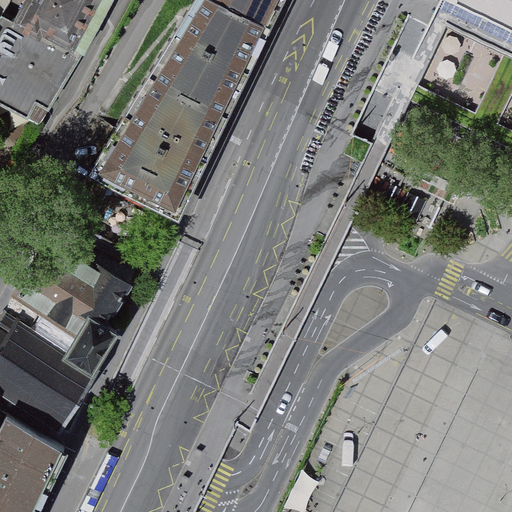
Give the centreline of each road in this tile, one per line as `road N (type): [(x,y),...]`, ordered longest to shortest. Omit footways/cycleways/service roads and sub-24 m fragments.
road 1 (tertiary): [(118,511),(348,0)]
road 2 (unclassified): [(228,511),(335,290),(366,270),(414,284)]
road 3 (unclassified): [(414,284),(401,315),(326,370),(257,511)]
